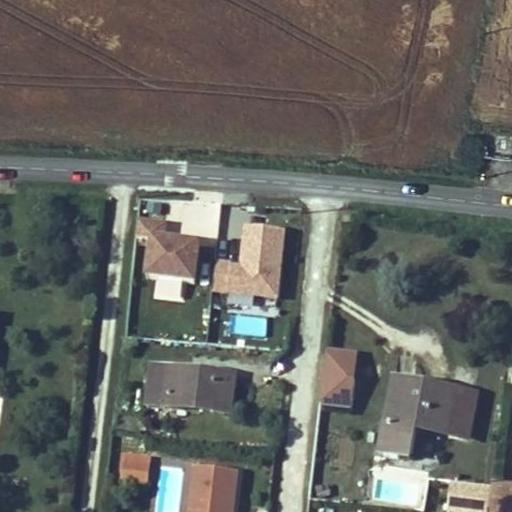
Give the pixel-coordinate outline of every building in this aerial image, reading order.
[(213,293),(280,297),(285,227),(243,224),(240,262),(215,260),(213,293)] [(372,380),(373,364),(342,361),(340,376),(372,380)] [(229,412),(233,378),(216,376),(215,382),(187,378),(188,372),(171,370),(170,375),(150,373),(147,405),(166,407),(167,405),(229,412)] [(144,383),(145,373),(132,371),(131,381),(144,383)] [(215,382),(216,376),(188,372),(187,378),(215,382)] [(370,396),(372,380),(340,376),(338,392),(370,396)] [(418,393),(420,387),(396,382),(395,389),(418,393)] [(467,438),(474,397),(420,387),(418,393),(395,389),(383,453),(412,458),(417,429),(467,438)] [(150,467),(151,456),(126,453),(125,464),(150,467)] [(148,483),(150,467),(125,464),(123,480),(148,483)] [(233,511),(238,472),(195,468),(189,511),(233,511)] [(510,511),(511,491),(511,488),(492,486),(490,508),(510,511)] [(449,511),(473,511),(475,500),(450,497),(448,511),(449,511)]
